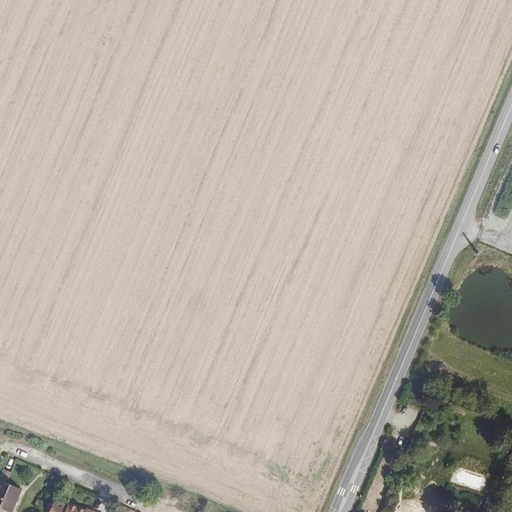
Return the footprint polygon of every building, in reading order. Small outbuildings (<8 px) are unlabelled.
[(466,420),(468,414),(458,410),(456,416),(466,420)] [(450,482),(485,492),(490,475),(455,465),(450,482)] [(10,472),(2,469),(0,474),(0,479),(7,481),(10,472)] [(9,511),(16,499),(19,491),(0,482),(0,511),(9,511)] [(63,511),(67,503),(54,499),(49,511),(63,511)] [(38,511),(42,504),(35,502),(32,509),(38,511)] [(69,502),(67,503),(63,511),(101,511),(93,508),(91,511),(69,502)]
